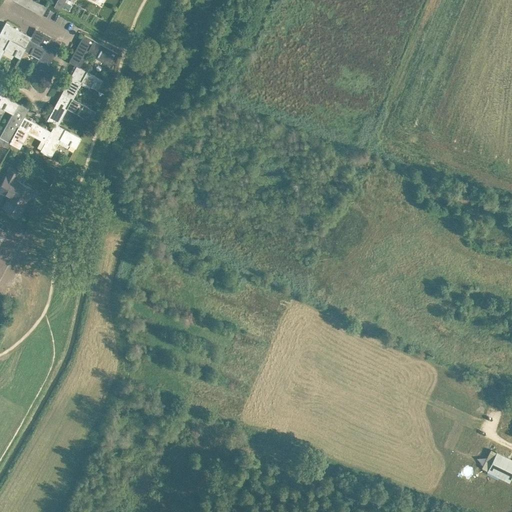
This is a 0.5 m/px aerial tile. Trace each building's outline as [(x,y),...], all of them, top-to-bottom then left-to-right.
[(30,0),(26,7),(32,10),(37,0),(30,0)] [(40,0),(37,0),(32,10),(37,13),(43,1),(40,0)] [(57,0),(54,6),(60,10),(61,7),(65,1),(65,0),(57,0)] [(49,4),(43,1),(37,13),(42,16),(49,4)] [(25,48),(31,36),(6,22),(0,32),(0,57),(5,50),(20,57),(24,50),(25,48)] [(31,36),(25,48),(24,50),(39,58),(29,75),(40,81),(61,42),(35,28),(31,36)] [(76,66),(79,67),(89,50),(97,55),(96,56),(110,64),(117,52),(84,34),(69,62),(76,66)] [(76,66),(62,93),(72,98),(81,81),(97,90),(102,79),(79,67),(76,66)] [(47,120),(55,124),(58,126),(58,125),(67,109),(89,121),(95,111),(72,98),(62,93),(47,120)] [(0,97),(0,107),(12,114),(0,135),(0,137),(9,142),(13,135),(13,136),(24,117),(29,109),(3,95),(2,94),(0,97)] [(13,135),(9,142),(12,144),(18,147),(19,148),(27,133),(44,142),(45,142),(51,131),(48,130),(30,120),(28,118),(24,117),(13,136),(13,135)] [(45,142),(44,142),(39,151),(50,157),(60,140),(75,148),(81,137),(58,125),(58,126),(55,124),(51,131),(45,142)] [(0,143),(9,148),(12,144),(9,142),(0,137),(0,143)] [(7,175),(6,175),(0,186),(0,191),(9,196),(3,207),(19,215),(27,199),(26,199),(32,188),(14,179),(17,174),(10,170),(7,175)] [(439,394),(434,405),(459,417),(447,442),(456,447),(469,422),(476,426),(482,415),(439,394)] [(511,459),(497,452),(487,471),(509,481),(511,474),(511,459)]
